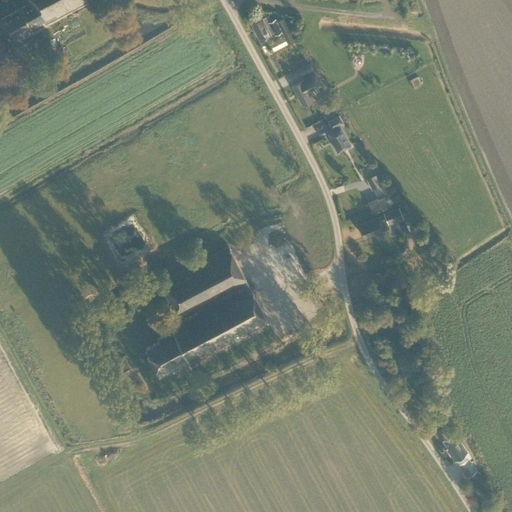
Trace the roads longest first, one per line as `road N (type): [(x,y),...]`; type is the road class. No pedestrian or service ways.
road 1 (unclassified): [(472,511),(358,339),(326,193),(224,0)]
road 2 (unclassified): [(395,16),(249,0)]
